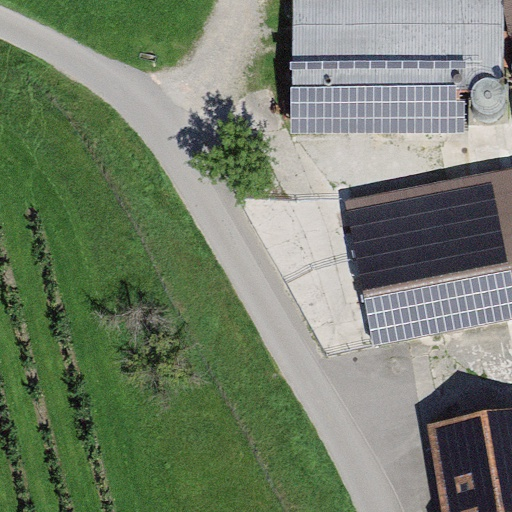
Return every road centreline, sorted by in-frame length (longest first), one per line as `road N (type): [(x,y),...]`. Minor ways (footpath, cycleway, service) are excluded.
road 1 (unclassified): [(379,511),(163,127),(98,72),(0,26)]
road 2 (track): [(163,127),(219,65),(242,0)]
